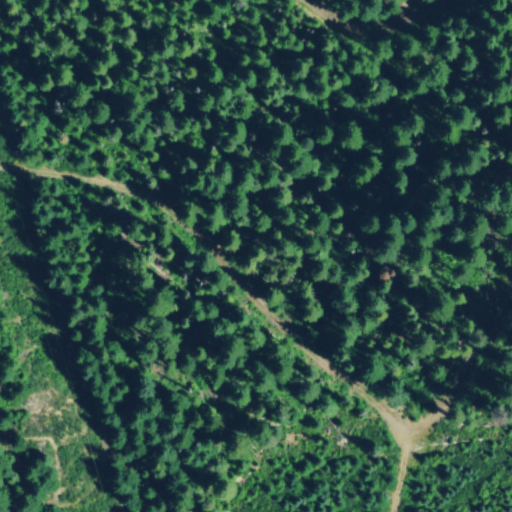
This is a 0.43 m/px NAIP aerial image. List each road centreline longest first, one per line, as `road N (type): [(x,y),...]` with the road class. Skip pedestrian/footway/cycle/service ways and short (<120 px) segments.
road 1 (track): [(406,434),(458,401),(511,327),(388,2),(317,14),(292,0)]
road 2 (track): [(0,163),(104,180),(174,207),(321,373),(406,434)]
